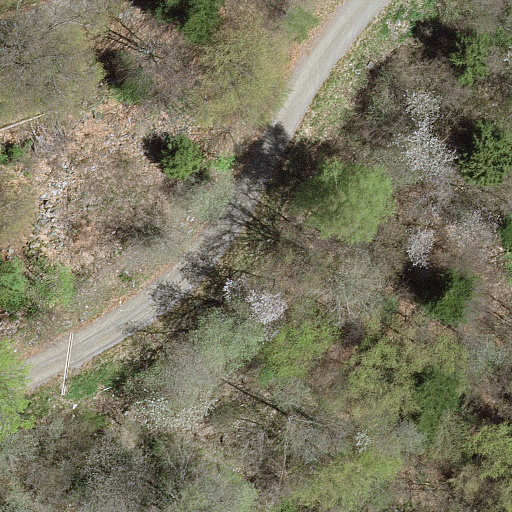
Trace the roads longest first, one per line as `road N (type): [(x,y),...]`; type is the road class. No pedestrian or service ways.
road 1 (track): [(374,0),(308,77),(273,161),(222,239),(158,302),(0,405)]
road 2 (track): [(0,50),(115,0)]
